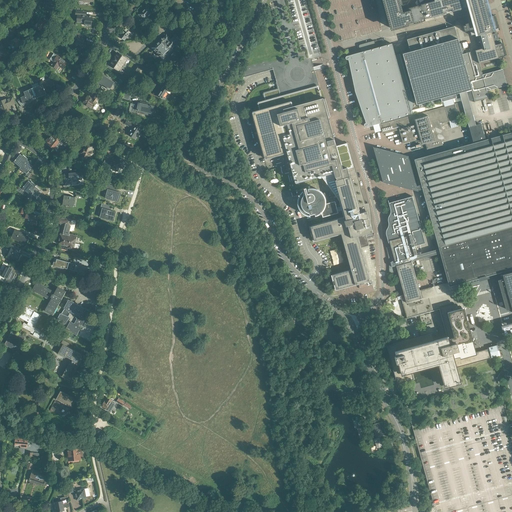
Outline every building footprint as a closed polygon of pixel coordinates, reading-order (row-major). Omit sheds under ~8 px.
[(49,3),(48,6),(54,8),(56,0),(46,0),(46,3),(49,3)] [(277,0),(249,50),(250,54),(242,67),(245,77),(273,69),(274,72),(276,81),(277,81),(277,82),(311,72),(315,71),(314,68),(313,64),(311,59),(321,56),(305,0),(277,0)] [(385,0),(394,30),(422,22),(422,20),(425,19),(470,7),(484,3),(488,2),(487,0),(385,0)] [(145,4),(147,6),(139,14),(145,20),(155,9),(146,3),(145,4)] [(405,116),(404,116),(404,117),(445,106),(446,108),(456,105),(455,103),(462,102),(469,100),(466,90),(471,89),(475,102),(489,98),(487,91),(507,85),(502,69),(483,75),(479,63),(506,56),(502,43),(495,45),(491,30),(498,28),(494,15),(488,17),(484,3),(470,7),(474,21),(468,23),(465,24),(465,25),(463,26),(465,32),(470,30),(471,36),(478,34),(482,49),(475,51),(464,54),(463,49),(462,49),(461,43),(459,44),(454,26),(407,39),(410,52),(403,54),(417,105),(418,108),(412,110),(411,111),(411,112),(410,113),(409,114),(408,115),(407,115),(406,116),(405,116)] [(91,26),(92,16),(84,15),(85,12),(76,11),(76,15),(78,15),(77,22),(85,23),(85,25),(91,26)] [(158,28),(164,22),(159,17),(153,24),(158,28)] [(40,19),(35,26),(39,30),(37,32),(39,34),(49,23),(45,19),(43,21),(40,19)] [(215,20),(210,30),(216,33),(221,23),(215,20)] [(128,30),(127,32),(125,30),(119,37),(120,37),(119,38),(121,39),(122,39),(124,40),(128,36),(130,38),(133,34),(128,30)] [(73,34),(71,39),(76,41),(73,48),(80,51),(80,50),(84,51),(88,43),(83,42),(81,41),(84,35),(76,32),(75,35),(73,34)] [(162,39),(153,48),(154,49),(154,50),(155,52),(156,52),(156,51),(159,54),(159,56),(161,57),(162,57),(163,58),(164,58),(168,62),(176,54),(172,49),(172,48),(181,40),(176,35),(171,40),(166,35),(162,39)] [(13,50),(23,44),(19,36),(11,41),(13,43),(10,45),(13,50)] [(191,43),(190,42),(186,46),(194,53),(199,48),(193,41),(191,43)] [(392,44),(386,45),(376,48),(374,41),(360,45),(359,45),(359,46),(359,47),(361,51),(362,51),(362,52),(347,56),(346,56),(346,57),(345,58),(346,58),(346,59),(346,60),(347,60),(348,60),(350,64),(349,64),(355,92),(364,119),(365,119),(366,123),(365,123),(364,124),(364,125),(364,126),(365,126),(365,127),(366,127),(404,116),(405,116),(406,116),(407,115),(408,115),(409,114),(410,113),(411,112),(411,111),(412,110),(412,109),(413,108),(413,107),(413,106),(413,105),(413,104),(413,103),(413,102),(413,101),(410,90),(405,91),(395,56),(392,44)] [(118,70),(126,59),(118,53),(115,57),(112,61),(113,61),(110,65),(118,70)] [(68,62),(57,56),(52,65),(51,65),(57,69),(59,65),(64,68),(68,62)] [(31,59),(28,62),(34,68),(37,64),(31,59)] [(137,66),(134,71),(139,75),(143,69),(137,66)] [(297,182),(326,174),(353,167),(347,143),(336,146),(327,117),(330,116),(323,89),(320,90),(315,71),(311,72),(277,82),(277,81),(276,81),(278,89),(264,93),(264,94),(265,101),(258,103),(260,110),(253,112),(253,113),(256,126),(254,127),(258,139),(259,139),(260,139),(265,158),(264,158),(265,161),(282,156),(281,154),(288,152),(296,182),(297,182)] [(102,78),(101,78),(100,78),(99,78),(98,78),(98,79),(97,79),(97,80),(97,81),(97,82),(97,83),(98,83),(98,84),(102,86),(101,88),(104,89),(105,88),(105,89),(106,87),(110,90),(110,89),(111,87),(113,89),(116,84),(103,75),(102,78)] [(163,86),(160,92),(156,90),(153,93),(162,99),(162,98),(163,98),(163,97),(168,90),(170,91),(172,87),(165,83),(165,84),(163,83),(165,80),(160,76),(156,82),(163,86)] [(38,83),(32,85),(33,88),(36,96),(37,98),(46,94),(45,90),(53,83),(49,78),(46,81),(45,80),(43,81),(43,82),(39,86),(38,83)] [(21,99),(18,102),(22,107),(36,96),(33,88),(26,91),(24,92),(25,96),(22,99),(21,99)] [(97,103),(101,97),(96,94),(94,97),(91,95),(91,96),(88,94),(83,103),(92,109),(93,109),(95,110),(96,110),(99,105),(99,104),(97,103)] [(7,99),(0,101),(0,109),(2,114),(11,111),(9,106),(15,103),(13,97),(7,100),(7,99)] [(497,274),(511,269),(511,132),(503,135),(502,135),(491,138),(485,140),(481,124),(476,125),(469,100),(462,102),(462,104),(456,105),(446,108),(382,125),(384,134),(395,131),(395,130),(394,128),(399,127),(400,129),(399,129),(403,144),(420,139),(422,145),(425,144),(427,149),(443,145),(441,140),(445,139),(440,123),(441,123),(441,124),(465,117),(472,144),(414,159),(448,283),(449,287),(461,284),(486,277),(486,278),(497,275),(497,274)] [(130,111),(130,113),(133,114),(133,112),(137,112),(138,110),(146,112),(146,113),(150,113),(152,113),(154,106),(149,105),(149,104),(145,103),(141,102),(141,104),(139,103),(138,106),(135,105),(131,104),(130,111)] [(121,111),(114,107),(111,113),(117,117),(121,111)] [(110,122),(106,120),(100,128),(104,131),(110,122)] [(133,125),(127,121),(125,124),(132,128),(128,134),(135,139),(141,130),(133,125)] [(60,138),(55,134),(52,137),(51,136),(50,138),(49,137),(46,141),(47,141),(45,143),(49,146),(49,145),(53,148),(57,144),(59,146),(61,143),(58,140),(60,138)] [(60,154),(70,141),(63,135),(60,138),(58,140),(61,143),(59,146),(57,144),(53,148),(60,154)] [(92,152),(95,145),(91,143),(90,146),(87,145),(84,152),(82,151),(80,155),(81,155),(80,157),(81,158),(85,160),(86,160),(87,157),(90,158),(91,156),(92,156),(93,154),(92,152)] [(408,156),(403,155),(373,147),(383,182),(387,183),(418,191),(408,156)] [(14,162),(21,167),(21,168),(27,160),(28,159),(23,155),(22,156),(20,154),(18,157),(16,156),(11,161),(14,163),(14,162)] [(119,167),(123,169),(123,168),(125,165),(126,160),(122,159),(118,157),(116,161),(112,159),(111,163),(112,163),(111,165),(110,164),(110,163),(105,161),(102,167),(109,169),(109,168),(113,170),(113,169),(117,171),(119,167)] [(21,167),(20,168),(27,174),(24,177),(26,179),(32,173),(33,171),(31,170),(31,169),(32,168),(33,166),(31,165),(31,164),(32,164),(31,163),(27,160),(21,168),(21,167)] [(66,185),(66,186),(72,185),(71,181),(73,181),(78,181),(78,180),(82,179),(82,173),(82,172),(79,172),(79,165),(72,166),(72,173),(64,174),(66,174),(66,181),(66,185)] [(355,175),(353,167),(326,174),(328,183),(334,181),(335,181),(345,217),(311,227),(312,232),(311,232),(312,236),(313,235),(315,241),(341,234),(351,270),(333,275),(333,276),(328,277),(329,281),(334,280),(334,281),(333,281),(334,285),(335,284),(337,290),(361,283),(361,284),(365,283),(364,282),(370,281),(361,248),(369,245),(366,234),(373,232),(370,203),(365,204),(357,174),(355,175)] [(26,190),(30,193),(36,185),(31,181),(31,182),(29,181),(26,183),(24,182),(17,191),(19,192),(19,193),(20,192),(22,194),(23,195),(23,194),(25,191),(26,191),(26,190)] [(107,184),(106,189),(108,190),(106,198),(110,199),(110,200),(111,200),(111,201),(112,201),(113,201),(114,201),(115,201),(119,202),(121,193),(114,191),(115,186),(107,184)] [(40,190),(36,186),(36,185),(30,193),(28,195),(35,200),(34,201),(37,203),(42,196),(40,194),(41,193),(39,191),(40,190)] [(298,201),(298,202),(298,203),(298,204),(298,205),(298,206),(298,207),(299,209),(300,209),(300,210),(300,211),(301,211),(301,212),(302,212),(302,213),(303,213),(303,214),(304,214),(305,214),(305,215),(306,215),(307,215),(307,216),(308,216),(309,216),(310,216),(310,215),(315,214),(315,216),(316,216),(317,215),(318,215),(319,214),(320,214),(320,213),(321,213),(322,212),(323,217),(338,213),(334,197),(333,197),(329,198),(327,192),(323,193),(322,193),(321,192),(321,191),(320,191),(320,190),(319,190),(318,190),(317,189),(316,189),(315,189),(315,188),(314,188),(313,188),(312,188),(311,188),(310,188),(309,188),(308,189),(307,189),(306,189),(306,188),(304,188),(304,190),(304,191),(303,191),(302,192),(301,193),(301,194),(300,194),(300,195),(299,195),(299,196),(299,197),(298,197),(298,198),(298,199),(298,200),(298,201)] [(69,206),(71,206),(74,207),(75,197),(64,195),(63,205),(67,206),(67,205),(69,205),(69,206)] [(404,295),(420,290),(417,281),(412,262),(411,262),(411,261),(410,256),(417,254),(415,246),(425,243),(415,204),(412,196),(410,197),(401,199),(398,200),(389,203),(388,200),(389,203),(390,209),(390,210),(391,210),(391,211),(391,212),(390,212),(390,213),(390,214),(390,215),(389,216),(388,217),(388,218),(388,219),(388,220),(388,221),(388,222),(388,223),(389,223),(389,224),(388,225),(388,226),(388,227),(388,228),(387,228),(387,229),(386,230),(386,231),(386,232),(386,233),(386,234),(386,235),(388,241),(389,241),(391,247),(387,249),(387,247),(387,248),(387,249),(387,250),(387,251),(388,251),(388,252),(388,253),(388,254),(388,255),(388,256),(389,257),(389,258),(389,259),(389,260),(389,261),(389,262),(389,263),(389,264),(389,265),(389,266),(389,267),(389,268),(389,269),(390,269),(392,269),(392,270),(392,271),(393,272),(394,272),(395,272),(396,272),(396,271),(396,270),(397,270),(396,270),(396,269),(397,269),(402,285),(404,295)] [(103,209),(100,217),(104,218),(105,219),(106,220),(107,220),(108,220),(109,220),(110,220),(113,221),(116,212),(109,210),(110,205),(102,203),(101,208),(103,209)] [(26,214),(25,219),(32,221),(31,225),(36,226),(38,217),(36,216),(32,214),(32,213),(28,211),(27,215),(26,214)] [(56,215),(54,222),(60,223),(61,224),(62,226),(61,232),(69,234),(69,232),(71,227),(69,226),(71,219),(56,215)] [(12,238),(26,244),(30,236),(28,235),(27,234),(27,235),(24,234),(24,235),(22,234),(23,233),(15,230),(12,238)] [(77,237),(75,235),(69,234),(61,232),(58,243),(60,244),(59,248),(68,250),(68,248),(72,249),(73,248),(74,248),(77,237)] [(21,249),(8,243),(4,242),(3,245),(6,247),(11,249),(8,256),(19,261),(21,255),(18,254),(21,249)] [(72,263),(57,259),(56,262),(55,262),(54,262),(53,264),(53,266),(64,269),(64,268),(71,270),(72,263)] [(90,268),(76,264),(74,271),(77,272),(86,275),(87,271),(89,272),(90,268)] [(10,283),(15,273),(10,270),(11,268),(6,266),(1,276),(7,279),(6,281),(10,283)] [(511,271),(502,275),(503,278),(500,280),(505,297),(508,309),(508,310),(511,309),(511,271)] [(58,287),(56,292),(42,285),(43,285),(40,283),(37,282),(32,290),(40,294),(51,300),(48,305),(47,305),(43,312),(50,315),(50,314),(53,315),(60,302),(61,302),(62,299),(66,291),(58,287)] [(461,383),(457,367),(491,358),(490,358),(489,354),(488,355),(487,351),(487,350),(476,353),(472,340),(474,339),(474,338),(473,338),(472,332),(472,331),(472,330),(469,330),(463,309),(460,295),(463,290),(462,288),(461,284),(449,287),(448,283),(435,286),(420,290),(404,295),(401,296),(402,299),(400,300),(401,303),(403,303),(407,318),(439,309),(447,337),(434,341),(432,334),(387,346),(391,362),(393,361),(394,364),(392,365),(397,383),(397,384),(414,379),(412,372),(438,365),(445,387),(461,383)] [(58,318),(59,319),(59,320),(58,322),(58,323),(57,325),(63,327),(65,323),(65,324),(69,317),(68,317),(70,313),(69,312),(69,311),(77,315),(76,317),(78,317),(74,324),(70,321),(66,328),(71,331),(70,332),(77,336),(85,319),(90,311),(74,302),(71,301),(69,299),(64,308),(65,308),(63,311),(61,314),(60,314),(61,313),(60,313),(57,319),(58,319),(58,318)] [(24,305),(18,316),(28,322),(27,324),(24,323),(22,327),(32,332),(32,331),(34,332),(33,335),(39,338),(40,337),(43,338),(45,334),(42,332),(41,333),(39,332),(40,330),(36,328),(37,327),(36,326),(42,315),(24,305)] [(25,337),(12,331),(5,344),(11,347),(13,348),(17,351),(25,337)] [(84,356),(63,344),(58,354),(66,358),(67,357),(71,360),(66,369),(65,368),(61,376),(61,375),(61,376),(70,381),(84,356)] [(488,350),(489,354),(490,358),(491,358),(500,356),(500,355),(497,345),(489,347),(490,349),(488,350),(488,349),(488,350)] [(511,511),(511,432),(510,426),(505,407),(497,378),(496,378),(491,358),(457,367),(461,383),(445,387),(438,365),(412,372),(414,379),(397,384),(395,384),(397,387),(402,396),(404,396),(413,431),(433,501),(433,503),(434,503),(436,508),(436,511),(511,511)] [(71,408),(72,408),(76,400),(61,391),(56,399),(61,402),(61,403),(67,406),(67,405),(71,408)] [(110,412),(112,409),(115,404),(111,402),(112,400),(107,398),(105,401),(103,404),(103,405),(102,407),(106,409),(105,409),(110,412)] [(124,406),(126,403),(119,398),(116,402),(124,406)] [(355,421),(357,426),(359,426),(362,425),(359,415),(352,417),(353,421),(355,421)] [(380,424),(374,425),(376,433),(376,434),(381,432),(384,432),(383,428),(382,423),(380,424)] [(21,446),(23,446),(23,447),(24,447),(24,448),(26,448),(26,447),(27,447),(28,438),(16,437),(15,444),(21,444),(21,446)] [(73,449),(68,450),(69,460),(80,459),(80,454),(82,454),(81,448),(78,449),(77,446),(72,446),(73,449)] [(38,472),(33,470),(29,481),(31,481),(30,483),(34,485),(35,482),(44,486),(47,477),(37,474),(38,472)] [(84,489),(75,491),(77,500),(86,498),(84,489)] [(64,507),(67,506),(67,505),(66,504),(66,503),(69,503),(68,496),(61,498),(61,501),(55,502),(57,510),(53,511),(60,511),(61,511),(65,510),(64,507)]
